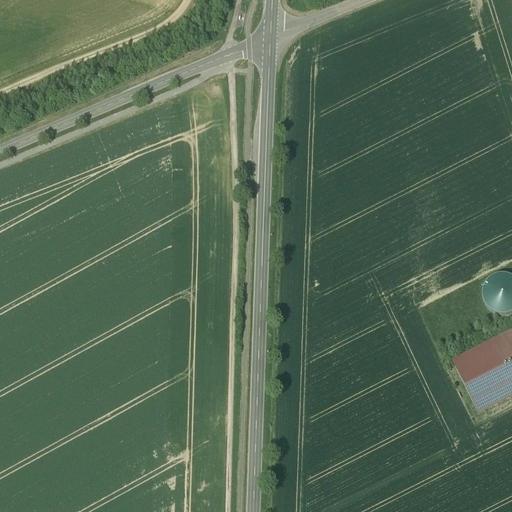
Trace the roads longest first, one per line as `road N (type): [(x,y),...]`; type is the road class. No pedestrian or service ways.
road 1 (secondary): [(252,511),(269,39)]
road 2 (track): [(227,511),(228,54)]
road 3 (unclassified): [(269,39),(0,153)]
road 4 (track): [(0,88),(155,27),(185,0)]
